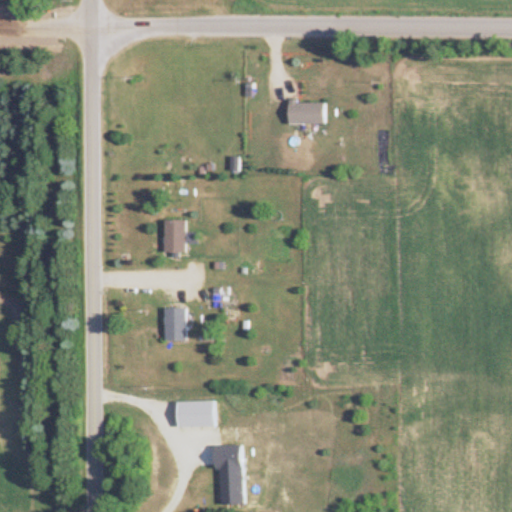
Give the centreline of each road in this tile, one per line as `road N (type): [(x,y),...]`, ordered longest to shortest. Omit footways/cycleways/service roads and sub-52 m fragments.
road 1 (residential): [(92,511),(91,0)]
road 2 (residential): [(511,25),(18,25)]
